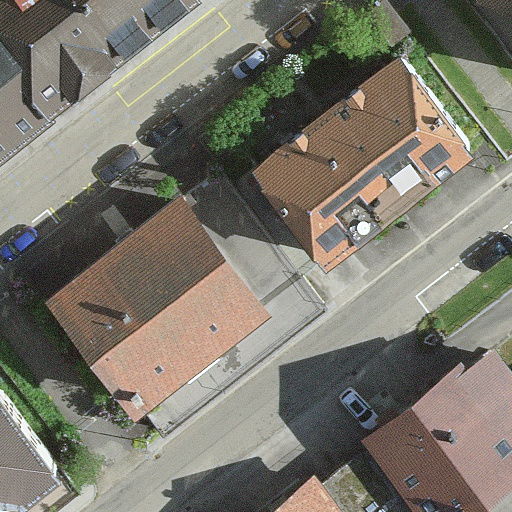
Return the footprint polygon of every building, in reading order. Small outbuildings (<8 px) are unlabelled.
[(0,0),(0,157),(201,4),(197,0),(0,0)] [(511,0),(462,0),(511,61),(511,0)] [(243,160),(326,262),(468,148),(384,45),(243,160)] [(29,290),(125,409),(261,300),(164,181),(29,290)] [(344,436),(406,511),(445,511),(511,458),(511,396),(464,338),(344,436)] [(0,510),(54,466),(0,401),(0,510)] [(333,511),(299,468),(241,511),(333,511)]
